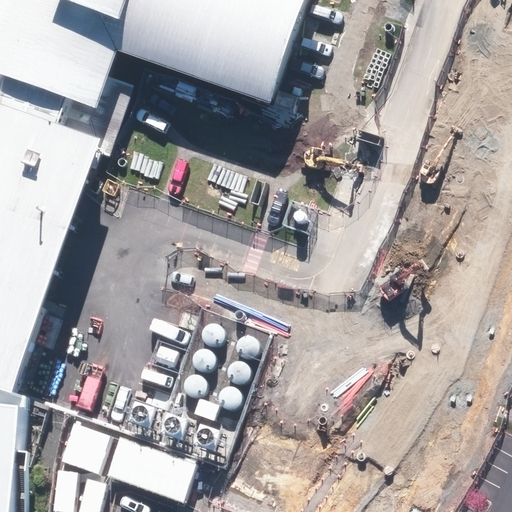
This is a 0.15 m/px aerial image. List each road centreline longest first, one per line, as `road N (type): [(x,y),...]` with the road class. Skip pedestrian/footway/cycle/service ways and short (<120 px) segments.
road 1 (unknown): [(511,165),(434,391),(376,511)]
road 2 (unknown): [(328,309),(361,245),(448,0)]
road 3 (unknown): [(328,309),(149,245),(109,358)]
road 4 (unknown): [(245,511),(328,309)]
